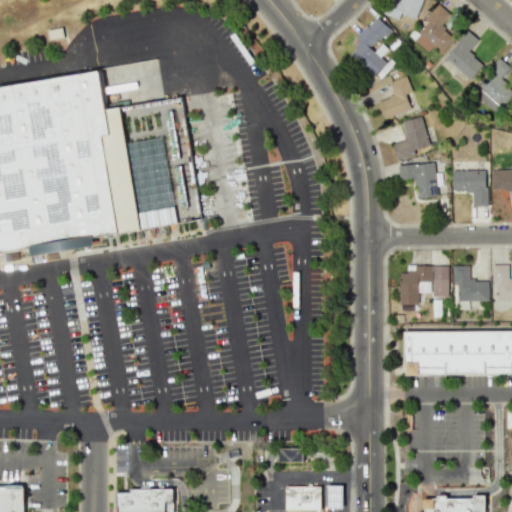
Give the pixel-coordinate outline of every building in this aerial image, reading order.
[(387,0),(382,13),(398,19),(400,13),(415,19),(422,0),(400,0),(400,1),(396,0),(387,0)] [(450,15),(439,5),(411,37),(427,52),(432,45),(441,53),(454,37),(441,25),(450,15)] [(385,63),(370,48),(390,29),(376,16),(354,37),(359,42),(348,53),(371,77),(385,63)] [(467,52),(477,39),(466,30),(444,58),(468,78),(481,63),(467,52)] [(511,96),(511,89),(500,79),(509,68),(498,59),(470,90),(497,114),(511,96)] [(0,80),(0,250),(118,230),(102,131),(111,129),(100,64),(0,80)] [(411,91),(405,75),(388,82),(393,95),(378,100),(385,118),(410,109),(404,94),(411,91)] [(401,121),(405,139),(392,143),(396,157),(429,149),(421,116),(401,121)] [(397,164),(398,179),(416,178),(416,197),(436,196),(434,163),(397,164)] [(451,170),(452,191),(471,190),(471,206),(486,206),(485,169),(451,170)] [(511,169),(490,170),(490,190),(510,189),(511,205),(511,204),(511,169)] [(511,299),(511,279),(508,280),(507,264),(491,264),(492,285),(495,284),(496,300),(511,299)] [(431,265),(406,265),(406,272),(399,272),(399,310),(416,310),(416,292),(431,292),(431,265)] [(448,265),(432,265),(432,296),(448,296),(448,265)] [(488,300),(488,280),(469,280),(468,265),(452,265),(452,301),(488,300)] [(405,332),(511,330),(511,372),(405,373),(405,332)] [(277,462),(303,462),(303,447),(277,448),(277,462)] [(0,511),(0,485),(23,485),(23,511),(0,511)] [(285,485),(284,510),(321,510),(321,486),(285,485)] [(325,485),(342,485),(342,507),(325,507),(325,485)] [(116,511),(173,511),(173,490),(116,490),(116,511)] [(473,498),(446,498),(446,495),(437,495),(437,498),(423,498),(423,511),(484,511),(485,494),(473,494),(473,498)]
